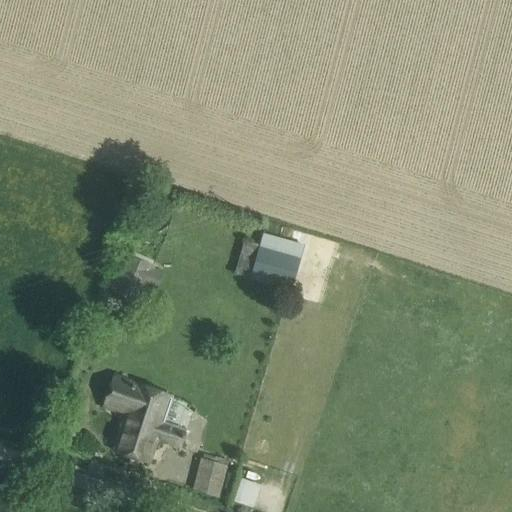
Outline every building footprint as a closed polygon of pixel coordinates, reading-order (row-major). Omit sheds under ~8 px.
[(298,257),(260,246),(251,277),(289,288),(298,257)] [(152,270),(125,259),(111,290),(138,302),(152,270)] [(170,398),(135,386),(132,385),(132,387),(115,381),(107,403),(127,409),(113,451),(149,463),(157,439),(181,447),(186,430),(162,423),(170,398)] [(225,466),(202,459),(194,490),(217,497),(225,466)] [(241,477),(236,501),(255,505),(260,481),(241,477)]
